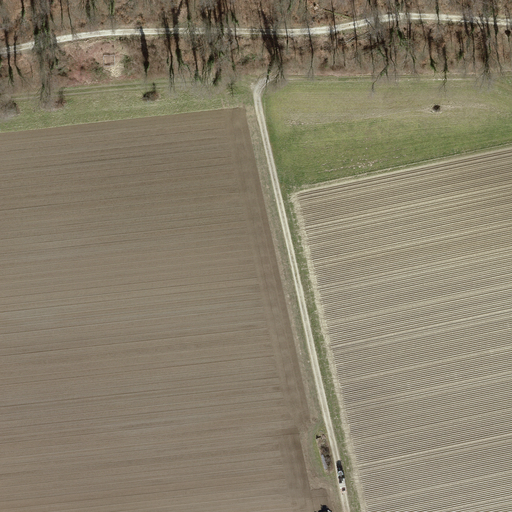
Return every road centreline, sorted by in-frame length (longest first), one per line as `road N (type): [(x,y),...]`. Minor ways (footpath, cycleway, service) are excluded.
road 1 (track): [(0,98),(251,74),(481,76),(511,88)]
road 2 (track): [(511,21),(397,16),(299,32),(76,35),(0,48)]
road 3 (track): [(251,74),(344,511)]
